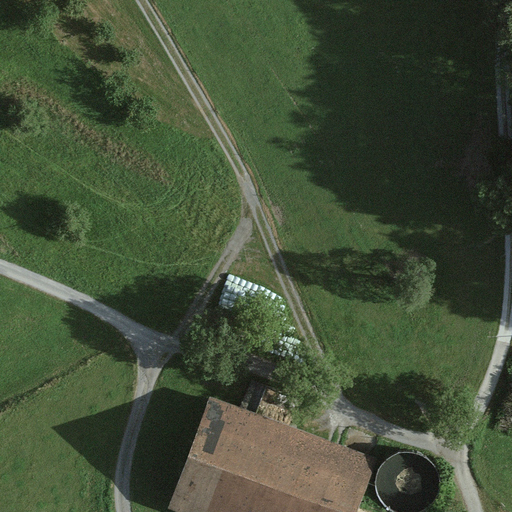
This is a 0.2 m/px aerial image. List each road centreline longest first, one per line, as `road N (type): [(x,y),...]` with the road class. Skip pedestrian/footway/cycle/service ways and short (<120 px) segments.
road 1 (track): [(346,415),(250,187),(136,0)]
road 2 (track): [(511,236),(505,0)]
road 3 (track): [(162,340),(265,372),(346,415)]
road 4 (track): [(0,266),(162,340)]
road 5 (track): [(127,511),(124,478),(136,419),(162,340)]
road 6 (track): [(455,450),(487,389),(511,301)]
